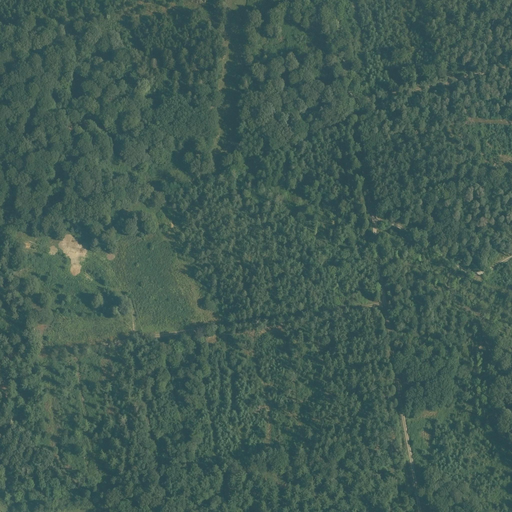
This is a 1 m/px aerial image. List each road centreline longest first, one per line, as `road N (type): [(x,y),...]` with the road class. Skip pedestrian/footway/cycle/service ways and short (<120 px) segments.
road 1 (track): [(334,0),(420,511)]
road 2 (track): [(356,122),(337,123),(227,173),(0,217)]
road 3 (track): [(386,303),(141,340)]
road 4 (track): [(511,69),(353,108)]
road 5 (track): [(373,222),(391,224),(463,270),(485,272),(511,257)]
